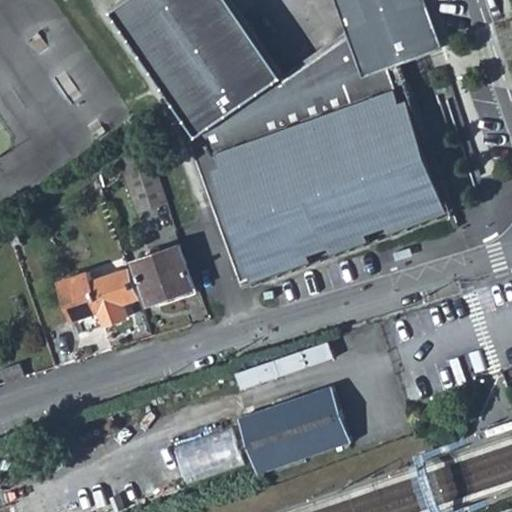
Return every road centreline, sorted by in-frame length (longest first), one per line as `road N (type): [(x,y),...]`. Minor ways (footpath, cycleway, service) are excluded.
road 1 (residential): [(0,412),(511,251)]
road 2 (residential): [(471,0),(511,118)]
